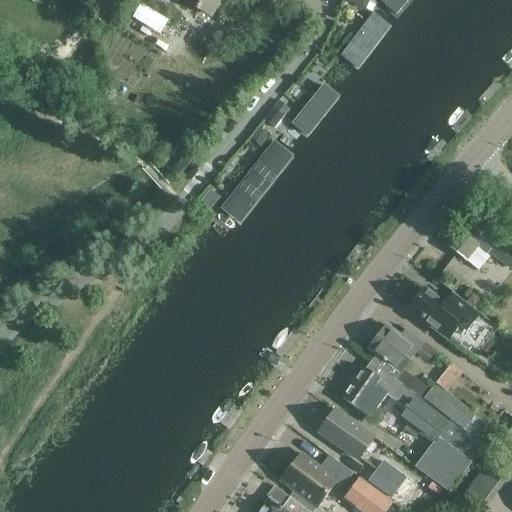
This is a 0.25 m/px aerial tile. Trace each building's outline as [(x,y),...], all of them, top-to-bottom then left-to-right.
[(180,0),(211,17),(220,0),(180,0)] [(344,0),(364,10),(365,10),(369,0),(344,0)] [(382,0),(381,2),(387,8),(395,0),(382,0)] [(401,0),(387,14),(400,26),(422,0),(401,0)] [(378,19),(372,14),(337,51),(343,56),(378,19)] [(383,17),(339,66),(356,81),(398,29),(383,17)] [(326,79),(288,124),(285,128),(312,147),(352,101),(326,79)] [(279,101),(264,120),(270,125),(273,121),(277,124),(289,109),(279,101)] [(267,137),(258,129),(252,137),(261,144),(267,137)] [(275,135),(214,213),(242,238),(304,159),(275,135)] [(213,207),(220,193),(209,188),(202,202),(213,207)] [(448,247),(467,262),(478,271),(489,257),(509,272),(511,267),(511,244),(501,236),(494,245),(484,238),(485,237),(467,223),(448,247)] [(432,280),(409,310),(474,360),(497,329),(432,280)] [(369,349),(377,355),(371,363),(480,446),(481,445),(476,441),(488,426),(473,414),(473,413),(435,383),(429,390),(403,370),(424,343),(409,331),(403,339),(386,326),(369,349)] [(480,446),(371,363),(366,370),(364,369),(342,398),(369,419),(387,396),(404,408),(397,418),(432,443),(414,467),(446,492),(480,446)] [(358,461),(374,439),(335,411),(319,433),(358,461)] [(337,481),(302,454),(281,481),(316,508),(337,481)] [(398,504),(412,484),(383,462),(368,482),(398,504)] [(469,489),(486,500),(500,478),(483,467),(469,489)] [(358,511),(384,511),(391,503),(360,480),(344,501),(358,511)] [(269,499),(259,511),(309,511),(289,498),(282,508),(269,499)]
